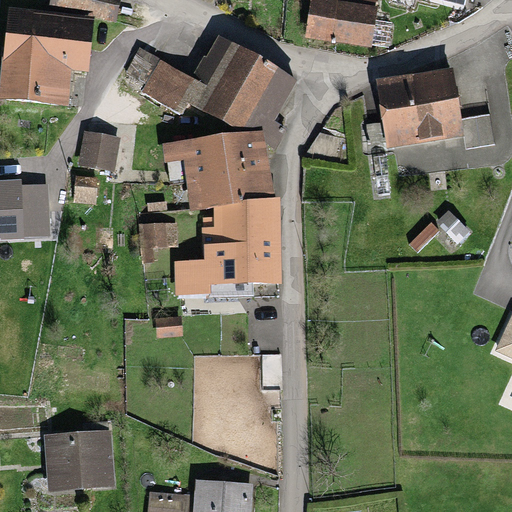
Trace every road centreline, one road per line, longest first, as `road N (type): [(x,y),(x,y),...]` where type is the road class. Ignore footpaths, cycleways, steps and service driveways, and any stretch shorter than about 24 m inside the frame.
road 1 (residential): [(293,511),(288,251),(300,124),(326,78)]
road 2 (residential): [(508,0),(443,48),(326,78)]
road 3 (residential): [(326,78),(277,64),(157,0)]
road 4 (unknown): [(138,0),(98,89),(100,110),(107,123),(125,129),(153,118)]
